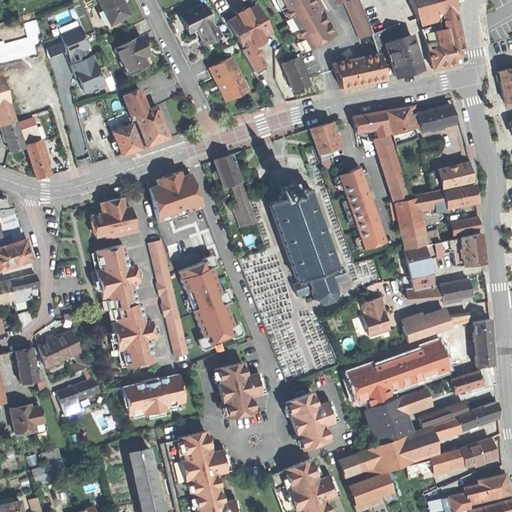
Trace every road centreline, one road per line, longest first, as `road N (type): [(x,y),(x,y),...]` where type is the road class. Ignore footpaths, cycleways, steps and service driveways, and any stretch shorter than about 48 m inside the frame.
road 1 (residential): [(186,151),(276,388),(271,426)]
road 2 (secondary): [(474,83),(334,105),(214,142)]
road 3 (secondary): [(502,309),(474,83)]
road 4 (residential): [(32,191),(46,314),(0,341)]
road 5 (secondary): [(186,151),(67,191),(32,191)]
road 6 (residential): [(214,142),(145,0)]
road 7 (secondary): [(511,439),(502,309)]
